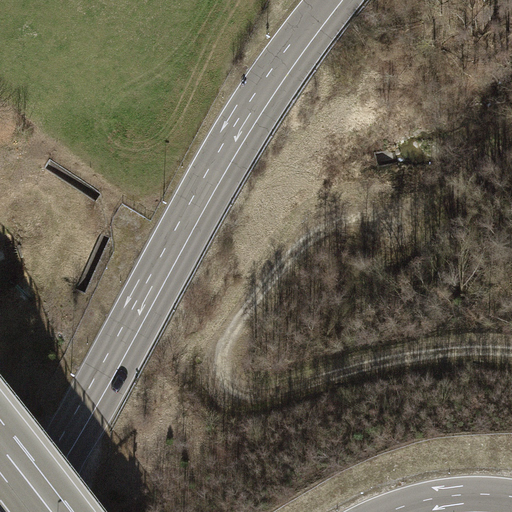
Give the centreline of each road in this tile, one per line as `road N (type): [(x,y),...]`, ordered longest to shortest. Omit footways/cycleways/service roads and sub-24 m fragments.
road 1 (secondary): [(22,506),(108,371),(221,162),(336,0)]
road 2 (track): [(511,355),(421,351),(251,392),(224,380),(224,340),(307,236),(345,215),(407,222)]
road 3 (motorway): [(511,496),(446,496),(389,511)]
